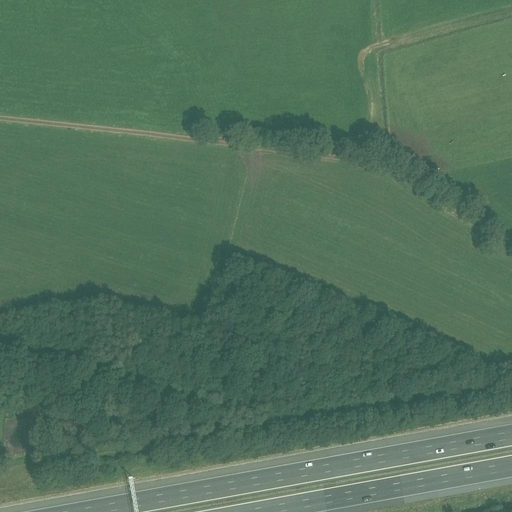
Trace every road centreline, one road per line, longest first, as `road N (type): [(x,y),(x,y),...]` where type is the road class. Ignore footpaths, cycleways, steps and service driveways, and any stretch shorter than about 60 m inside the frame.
road 1 (motorway): [(511,434),(81,511)]
road 2 (motorway): [(256,511),(511,465)]
